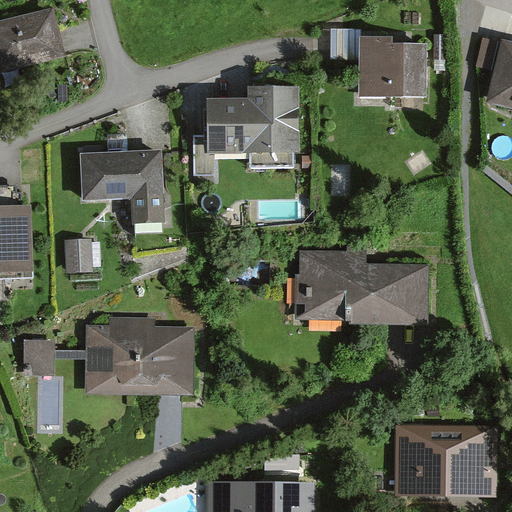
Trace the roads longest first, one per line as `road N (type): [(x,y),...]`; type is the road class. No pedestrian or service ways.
road 1 (residential): [(292,47),(127,99)]
road 2 (residential): [(127,99),(0,145)]
